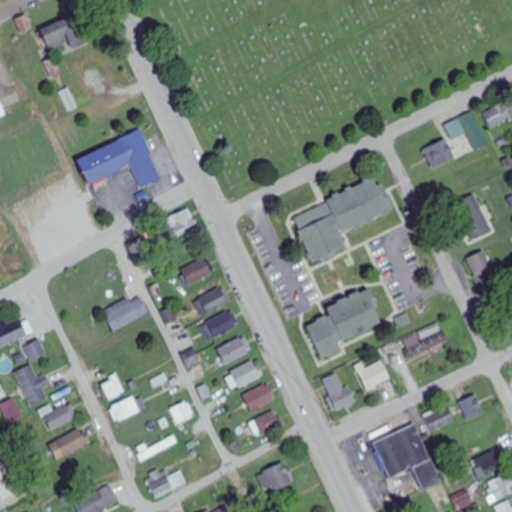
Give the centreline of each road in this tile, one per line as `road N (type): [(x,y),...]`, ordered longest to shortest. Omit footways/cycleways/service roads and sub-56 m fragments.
road 1 (primary): [(320,422),(117,0)]
road 2 (residential): [(222,219),(511,68)]
road 3 (residential): [(511,400),(385,134)]
road 4 (residential): [(145,511),(39,280)]
road 5 (residential): [(0,292),(39,280),(206,186)]
road 6 (residential): [(328,437),(511,357)]
road 7 (residential): [(147,511),(320,422)]
